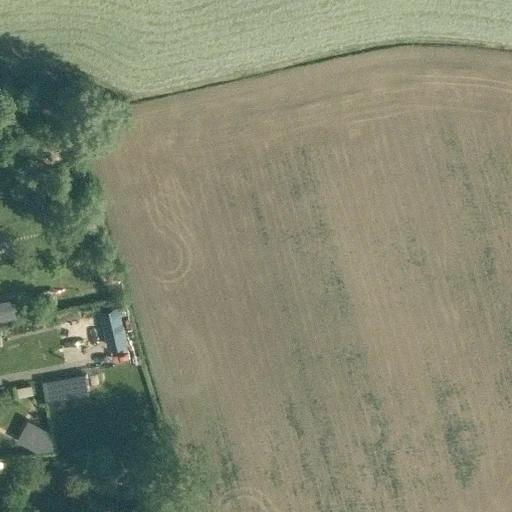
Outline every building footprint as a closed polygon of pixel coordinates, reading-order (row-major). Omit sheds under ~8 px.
[(66,132),(65,124),(47,128),(52,152),(80,146),(77,130),(66,132)] [(73,204),(89,200),(85,186),(69,190),(73,204)] [(90,215),(74,217),(76,230),(92,228),(90,215)] [(0,319),(15,317),(12,298),(0,299),(0,319)] [(107,347),(127,342),(118,306),(99,310),(107,347)] [(44,401),(89,393),(85,374),(41,382),(44,401)]
